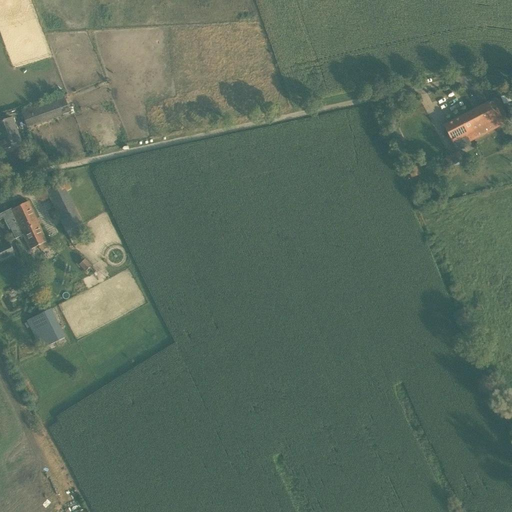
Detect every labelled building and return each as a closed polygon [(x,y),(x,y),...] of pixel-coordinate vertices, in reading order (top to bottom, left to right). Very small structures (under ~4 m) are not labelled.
[(69,112),(63,96),(22,111),(27,127),(69,112)] [(468,142),(500,126),(509,122),(503,111),(495,115),(488,104),(444,127),(453,143),(465,137),(468,142)] [(12,119),(2,123),(0,123),(0,148),(0,150),(20,143),(12,119)] [(406,145),(398,128),(390,131),(398,148),(406,145)] [(421,174),(417,167),(408,171),(412,178),(421,174)] [(46,192),(56,211),(72,243),(87,236),(66,192),(71,189),(67,181),(46,192)] [(10,229),(14,237),(15,237),(13,231),(19,228),(20,229),(36,220),(28,202),(11,210),(11,209),(0,214),(0,261),(13,255),(9,246),(10,246),(8,241),(1,245),(0,242),(0,219),(3,218),(9,230),(10,229)] [(46,242),(36,220),(20,229),(19,228),(13,231),(15,237),(14,237),(15,239),(22,235),(29,250),(46,242)] [(91,266),(85,259),(79,265),(85,272),(91,266)] [(50,308),(26,321),(41,350),(65,338),(50,308)]
